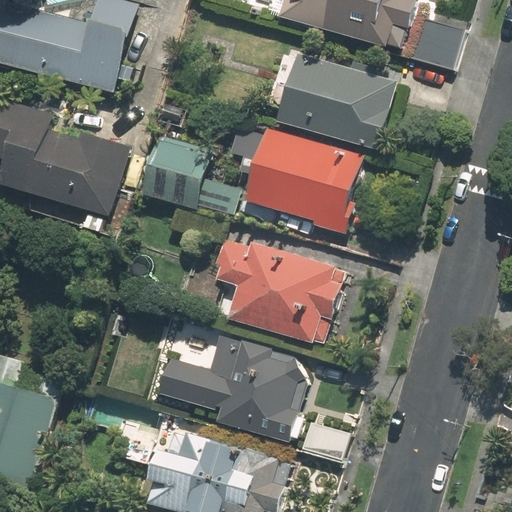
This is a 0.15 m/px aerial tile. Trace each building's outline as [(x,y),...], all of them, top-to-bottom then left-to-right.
[(0,0),(0,65),(120,96),(143,3),(132,0),(101,0),(96,23),(4,0),(0,0)] [(406,54),(421,0),(290,0),(285,18),(406,54)] [(471,31),(423,16),(417,34),(410,57),(458,72),(471,31)] [(284,123),(388,154),(409,87),(304,56),(284,123)] [(60,113),(0,95),(0,150),(14,155),(3,194),(120,227),(141,152),(56,128),(60,113)] [(250,203),(356,235),(378,162),(272,130),(250,203)] [(220,155),(166,138),(148,195),(203,212),(205,206),(241,217),(248,191),(213,181),(220,155)] [(259,251),(233,243),(221,281),(248,289),(238,322),(323,347),(346,271),(261,246),(259,251)] [(249,349),(226,342),(216,373),(178,362),(168,395),(229,414),(227,423),(299,444),(323,366),(250,344),(249,349)] [(33,366),(2,358),(0,365),(0,484),(41,495),(70,386),(30,376),(33,366)] [(350,434),(311,422),(303,448),(342,460),(350,434)] [(160,504),(185,511),(287,511),(300,470),(181,435),(160,504)]
